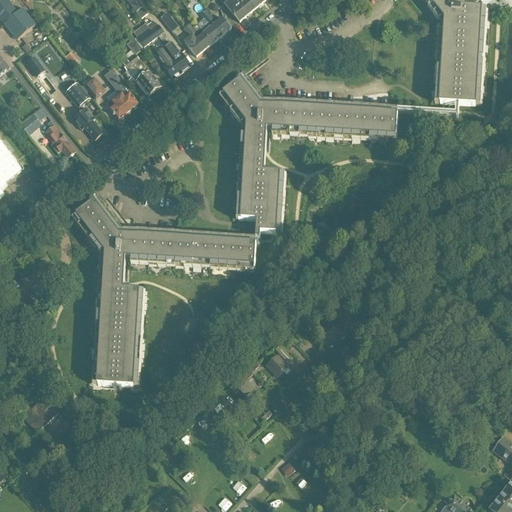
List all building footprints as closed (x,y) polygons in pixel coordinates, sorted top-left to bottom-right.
[(6,0),(0,0),(0,20),(17,42),(37,26),(23,10),(18,14),(11,5),(8,1),(6,0)] [(126,0),(127,1),(126,1),(137,14),(141,20),(148,15),(143,9),(144,9),(137,0),(126,0)] [(239,0),(227,0),(230,3),(225,6),(240,24),(248,17),(236,3),(239,0)] [(248,0),(239,0),(236,3),(248,17),(257,10),(248,0)] [(248,0),(257,10),(264,4),(261,0),(248,0)] [(424,0),(442,22),(437,105),(456,106),(460,106),(464,106),(479,107),(485,11),(481,10),(476,10),(475,10),(475,7),(482,0),(424,0)] [(217,24),(206,12),(205,13),(209,18),(203,23),(207,27),(209,25),(220,39),(231,30),(223,20),(217,24)] [(207,27),(203,23),(209,18),(205,13),(200,17),(204,20),(197,26),(199,28),(198,29),(203,35),(212,47),(220,39),(209,25),(207,27)] [(173,35),(179,30),(167,15),(161,20),(173,35)] [(92,40),(97,36),(93,31),(95,29),(87,19),(80,24),(92,40)] [(153,22),(147,27),(156,40),(164,34),(159,27),(153,22)] [(146,26),(134,34),(139,42),(137,43),(142,50),(156,40),(147,27),(146,26)] [(188,35),(194,30),(190,26),(184,31),(188,35)] [(204,53),(212,47),(203,35),(198,29),(195,32),(197,35),(193,38),(196,42),(204,53)] [(197,59),(204,53),(196,42),(193,38),(197,35),(195,32),(194,30),(188,35),(191,39),(185,44),(197,59)] [(27,55),(31,51),(26,45),(22,49),(27,55)] [(181,56),(173,45),(165,51),(171,59),(177,68),(177,69),(182,75),(191,68),(181,55),(181,56)] [(174,81),(182,75),(177,69),(177,68),(171,59),(165,51),(157,57),(174,81)] [(132,52),(126,57),(134,68),(139,74),(155,95),(162,89),(150,73),(149,74),(132,52)] [(0,77),(10,70),(0,57),(0,77)] [(126,57),(121,61),(125,66),(123,68),(128,73),(126,75),(128,78),(129,79),(131,81),(130,82),(134,87),(136,85),(148,100),(155,95),(139,74),(134,68),(126,57)] [(36,60),(27,66),(37,80),(46,74),(36,60)] [(156,74),(162,70),(157,63),(151,67),(156,74)] [(74,75),(60,87),(67,95),(79,110),(91,101),(78,85),(80,83),(74,75)] [(95,102),(102,96),(105,93),(93,80),(84,88),(95,102)] [(396,141),(398,119),(398,115),(263,107),(243,81),(223,97),(246,127),(240,221),(258,223),(256,241),(261,241),(261,235),(280,236),(283,175),(265,174),(267,130),(273,130),(272,134),(396,141)] [(126,98),(123,94),(120,95),(133,112),(140,106),(130,95),(126,98)] [(119,123),(133,112),(120,95),(110,103),(114,107),(109,111),(119,123)] [(29,137),(42,127),(39,124),(47,117),(42,110),(33,117),(34,118),(22,128),(29,137)] [(93,123),(96,121),(87,111),(74,122),(82,132),(85,130),(96,143),(104,136),(93,123)] [(75,155),(55,129),(47,135),(54,145),(56,144),(69,160),(75,155)] [(0,201),(6,197),(0,190),(16,178),(25,171),(16,159),(0,138),(0,201)] [(255,269),(257,244),(121,236),(96,203),(76,219),(104,256),(96,387),(137,389),(143,292),(124,291),(126,259),(129,259),(129,262),(255,269)] [(336,307),(340,311),(333,317),(346,334),(359,323),(342,303),(336,307)] [(363,353),(359,348),(354,352),(359,358),(363,353)] [(278,357),(266,368),(278,380),(291,368),(285,361),(283,362),(278,357)] [(236,383),(233,385),(246,399),(253,393),(258,399),(261,396),(257,391),(256,391),(248,382),(253,377),(251,375),(260,366),(258,363),(236,383)] [(12,390),(18,385),(14,381),(9,386),(12,390)] [(38,435),(59,415),(44,399),(23,419),(38,435)] [(67,421),(46,440),(58,453),(79,435),(67,421)] [(510,444),(505,440),(495,452),(511,466),(511,445),(510,444)] [(320,441),(305,446),(310,460),(325,454),(320,441)] [(166,448),(160,454),(162,456),(162,457),(172,468),(179,462),(168,450),(166,448)] [(282,471),(287,478),(295,472),(289,465),(282,471)] [(5,471),(0,475),(5,481),(10,476),(5,471)] [(511,511),(511,485),(507,491),(504,496),(499,492),(489,504),(494,508),(490,511),(511,511)] [(470,511),(455,498),(451,495),(444,503),(448,506),(442,511),(470,511)]
